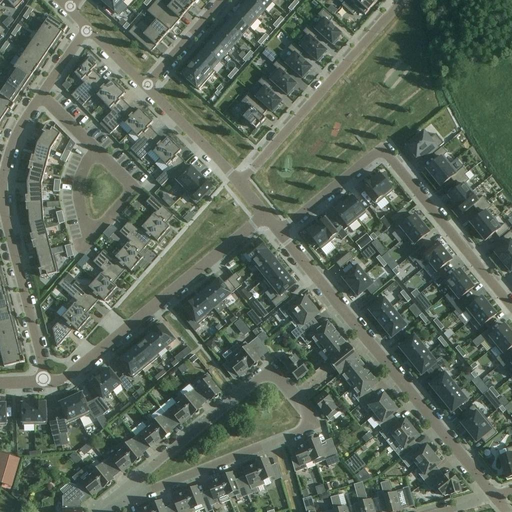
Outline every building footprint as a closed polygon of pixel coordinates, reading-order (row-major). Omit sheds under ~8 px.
[(0,0),(0,4),(4,0),(5,0),(15,9),(24,0),(0,0)] [(100,0),(115,12),(123,3),(119,0),(100,0)] [(158,0),(157,0),(153,5),(175,25),(187,12),(174,0),(168,8),(158,0)] [(197,0),(174,0),(187,12),(197,0)] [(257,20),(265,11),(252,0),(249,0),(247,2),(246,1),(242,6),(243,7),(257,20)] [(269,0),(252,0),(265,11),(272,3),(269,0)] [(346,0),(342,5),(353,15),(358,10),(365,16),(378,0),(346,0)] [(175,25),(153,5),(147,12),(157,20),(150,27),(163,39),(175,25)] [(331,6),(327,10),(333,15),(337,11),(331,6)] [(243,7),(235,16),(250,28),(257,20),(243,7)] [(313,28),(334,46),(338,41),(337,39),(341,35),(335,29),(331,25),(329,24),(333,18),(323,10),(318,15),(322,18),(313,28)] [(50,16),(44,25),(61,37),(67,28),(63,25),(64,25),(50,16)] [(231,18),(226,23),(228,24),(242,37),(250,28),(235,16),(232,19),(231,18)] [(9,17),(2,24),(7,28),(14,21),(9,17)] [(228,24),(220,33),(235,45),(242,37),(228,24)] [(61,37),(44,25),(38,33),(55,45),(61,37)] [(134,26),(128,33),(151,53),(163,39),(150,27),(144,35),(134,26)] [(307,35),(298,45),(319,63),(323,57),(322,56),(326,51),(320,46),(316,42),(314,40),(318,35),(308,26),(303,32),(307,35)] [(264,28),(256,37),(259,40),(267,31),(264,28)] [(38,33),(32,42),(49,54),(55,45),(38,33)] [(213,41),(227,54),(235,45),(220,33),(217,36),(216,35),(211,40),(213,41)] [(213,41),(205,50),(220,62),(227,54),(213,41)] [(32,42),(26,51),(44,62),(49,54),(32,42)] [(286,64),(304,80),(308,74),(307,73),(311,68),(305,63),(301,59),(299,57),(303,52),(293,43),(288,49),(294,54),(286,64)] [(277,57),(268,49),(263,54),(272,62),(277,57)] [(212,71),(219,62),(205,50),(202,53),(200,52),(196,57),(198,58),(214,73),(214,72),(212,71)] [(26,51),(20,59),(38,71),(44,62),(26,51)] [(76,101),(100,78),(93,70),(97,66),(94,63),(95,62),(91,57),(87,61),(75,74),(84,83),(71,96),(76,101)] [(192,64),(190,67),(207,81),(214,73),(198,58),(192,65),(192,64)] [(12,66),(32,80),(38,71),(20,59),(15,67),(12,66)] [(269,79),(289,97),(294,91),(292,90),(296,85),(290,80),(286,76),(284,74),(288,69),(278,60),(273,66),(277,69),(269,79)] [(6,75),(26,88),(32,80),(12,66),(6,75)] [(207,81),(190,67),(188,69),(187,70),(185,69),(181,74),(199,90),(207,81)] [(3,85),(20,97),(26,88),(6,75),(8,77),(3,85)] [(256,98),(274,113),(279,108),(277,107),(281,102),(275,97),(275,96),(271,93),(269,91),(273,86),(263,77),(258,83),(264,88),(256,98)] [(108,85),(100,78),(76,101),(77,102),(80,99),(84,103),(85,103),(94,94),(103,103),(120,86),(115,81),(113,83),(111,81),(108,85)] [(0,89),(0,95),(14,105),(20,97),(3,85),(0,89)] [(125,91),(120,86),(103,103),(112,111),(102,121),(108,126),(128,106),(121,98),(125,95),(123,93),(125,91)] [(0,95),(0,108),(8,114),(14,105),(0,95)] [(267,111),(248,95),(240,104),(246,109),(240,116),(245,120),(244,121),(243,123),(244,125),(245,126),(246,127),(248,127),(250,127),(251,126),(257,131),(262,126),(261,125),(266,119),(262,116),(267,111)] [(136,113),(128,106),(108,126),(113,132),(122,122),(131,131),(148,115),(143,110),(141,111),(140,110),(136,113)] [(0,108),(0,121),(3,122),(8,114),(0,108)] [(153,120),(148,115),(131,131),(140,140),(130,150),(136,155),(157,134),(149,127),(153,123),(151,121),(153,120)] [(102,121),(99,124),(105,129),(108,126),(102,121)] [(51,150),(61,134),(47,126),(43,132),(43,131),(42,132),(44,133),(37,144),(51,150)] [(108,126),(105,129),(110,135),(113,132),(108,126)] [(429,140),(424,133),(406,148),(410,153),(412,152),(416,157),(421,153),(425,159),(444,144),(436,134),(429,140)] [(164,142),(157,134),(136,155),(141,160),(151,150),(160,159),(176,143),(171,138),(170,140),(168,138),(164,142)] [(181,148),(176,143),(160,159),(168,168),(156,181),(161,187),(185,163),(177,155),(181,151),(179,150),(181,148)] [(46,167),(51,150),(37,144),(34,157),(32,156),(30,163),(46,167)] [(433,178),(448,166),(450,164),(443,156),(447,153),(442,147),(432,156),(436,161),(426,169),(433,178)] [(127,168),(146,190),(155,182),(135,161),(127,168)] [(42,185),(46,167),(30,163),(30,164),(28,170),(30,171),(27,183),(42,185)] [(185,163),(170,178),(185,193),(188,196),(195,189),(190,184),(199,175),(191,167),(190,168),(185,163)] [(450,164),(433,178),(441,187),(451,179),(455,183),(465,175),(467,173),(463,168),(457,173),(450,164)] [(371,181),(385,198),(393,191),(387,183),(390,181),(383,173),(380,175),(380,174),(371,181)] [(185,193),(196,204),(202,198),(204,201),(211,194),(208,192),(212,188),(199,175),(190,184),(195,189),(188,196),(185,193)] [(469,180),(465,175),(455,183),(458,188),(448,196),(455,205),(472,191),(465,183),(469,180)] [(376,205),(385,198),(371,181),(362,189),(376,205)] [(43,203),(42,185),(27,183),(28,196),(26,196),(26,203),(26,204),(43,203)] [(168,200),(178,210),(187,200),(176,190),(168,200)] [(479,200),(472,191),(455,205),(463,214),(473,206),(477,210),(487,202),(483,197),(479,200)] [(151,197),(146,203),(156,212),(148,221),(165,236),(170,231),(168,230),(170,228),(166,225),(173,217),(173,216),(151,197)] [(344,204),(357,220),(366,213),(352,197),(344,204)] [(126,199),(113,214),(118,219),(124,212),(126,215),(134,207),(126,199)] [(491,207),(487,202),(477,210),(481,215),(470,223),(478,232),(494,219),(488,210),(491,207)] [(44,221),(43,203),(26,204),(27,211),(29,211),(29,223),(44,221)] [(348,227),(357,220),(344,204),(335,211),(348,227)] [(404,208),(394,217),(398,221),(408,213),(404,208)] [(398,221),(394,224),(405,238),(422,224),(415,215),(412,218),(408,213),(398,221)] [(325,219),(316,226),(330,243),(339,235),(342,240),(347,236),(340,227),(335,231),(325,219)] [(390,219),(384,224),(388,229),(394,224),(390,219)] [(501,227),(494,219),(478,232),(485,241),(495,233),(499,238),(509,230),(505,224),(501,227)] [(48,238),(44,221),(29,223),(32,235),(30,235),(32,242),(48,238)] [(129,221),(124,227),(146,246),(154,238),(157,242),(159,240),(161,242),(165,236),(148,221),(140,230),(129,221)] [(422,224),(405,238),(413,246),(429,233),(422,224)] [(321,250),(330,243),(316,226),(308,233),(308,234),(306,236),(312,244),(315,242),(321,250)] [(124,227),(119,232),(130,242),(122,251),(139,266),(144,261),(142,260),(143,258),(139,254),(146,246),(124,227)] [(511,232),(511,231),(500,240),(505,245),(493,254),(497,260),(499,258),(502,263),(511,254),(511,232)] [(34,249),(36,249),(39,259),(54,255),(52,255),(48,238),(32,242),(32,243),(34,249)] [(245,253),(252,262),(267,250),(264,246),(265,245),(261,239),(256,244),(255,244),(248,249),(248,250),(245,253)] [(361,240),(355,244),(360,250),(366,246),(361,240)] [(421,256),(428,265),(444,251),(437,243),(421,256)] [(370,246),(361,254),(363,257),(373,250),(370,246)] [(267,250),(252,262),(259,270),(274,258),(267,250)] [(103,251),(98,257),(120,276),(127,268),(131,272),(133,270),(134,272),(139,266),(122,251),(113,260),(103,251)] [(444,251),(428,265),(435,274),(452,260),(444,251)] [(41,278),(59,273),(54,255),(39,259),(41,269),(39,270),(39,271),(41,278)] [(511,255),(503,263),(506,267),(505,268),(509,274),(511,271),(511,255)] [(346,256),(336,264),(341,269),(351,261),(346,256)] [(98,257),(93,262),(103,272),(95,281),(112,296),(117,291),(115,290),(117,288),(113,284),(120,276),(98,257)] [(274,258),(259,270),(266,279),(280,267),(274,258)] [(78,263),(76,264),(81,269),(86,264),(81,260),(78,263)] [(357,266),(341,280),(345,285),(347,284),(350,287),(365,275),(357,266)] [(263,281),(270,289),(287,275),(280,267),(266,279),(263,281)] [(443,284),(450,292),(467,279),(460,270),(448,279),(444,274),(434,283),(438,288),(443,284)] [(287,275),(270,289),(277,298),(272,302),(276,308),(288,298),(284,293),(296,283),(292,278),(290,279),(287,275)] [(365,275),(350,287),(353,291),(352,292),(356,298),(372,285),(365,275)] [(233,276),(228,280),(236,290),(241,286),(237,281),(233,276)] [(214,284),(210,287),(222,302),(231,294),(236,290),(228,280),(223,284),(218,278),(212,282),(214,284)] [(63,279),(58,285),(77,302),(69,311),(86,326),(91,321),(89,319),(90,318),(86,314),(94,306),(71,287),(72,286),(63,279)] [(467,279),(450,292),(457,301),(452,305),(456,310),(467,302),(463,297),(474,287),(467,279)] [(72,286),(71,287),(94,306),(101,298),(105,302),(106,300),(108,302),(112,296),(95,281),(87,290),(76,281),(72,286)] [(210,287),(201,294),(213,309),(222,302),(210,287)] [(0,303),(9,301),(7,291),(0,292),(0,303)] [(201,294),(193,301),(207,318),(206,315),(213,309),(201,294)] [(293,321),(296,318),(313,305),(309,300),(308,301),(305,297),(296,304),(292,300),(279,310),(286,319),(289,316),(293,321)] [(467,302),(456,310),(460,315),(466,311),(472,319),(469,321),(469,322),(489,306),(482,297),(471,306),(467,302)] [(423,298),(418,303),(426,312),(431,308),(423,298)] [(391,308),(384,299),(368,312),(372,317),(373,316),(377,320),(391,308)] [(0,314),(12,311),(9,301),(0,303),(0,314)] [(188,302),(183,307),(192,318),(187,322),(195,331),(200,327),(198,325),(207,318),(193,301),(190,304),(188,302)] [(297,339),(300,337),(313,326),(309,321),(319,314),(315,310),(316,309),(313,305),(296,318),(293,321),(298,327),(291,333),(297,339)] [(489,306),(469,322),(477,330),(496,315),(489,306)] [(398,317),(391,308),(377,320),(380,324),(378,325),(382,330),(398,317)] [(263,309),(259,313),(263,318),(268,314),(263,309)] [(0,324),(14,321),(12,311),(0,314),(0,324)] [(81,332),(86,326),(69,311),(52,329),(57,348),(74,328),(78,332),(79,330),(81,332)] [(406,326),(398,317),(382,330),(383,330),(384,329),(387,333),(385,334),(390,339),(406,326)] [(258,318),(253,322),(256,326),(261,322),(258,318)] [(234,325),(242,333),(247,329),(240,320),(234,325)] [(0,335),(17,331),(14,321),(0,324),(0,335)] [(313,326),(300,337),(307,345),(313,340),(318,346),(335,332),(334,330),(335,330),(332,326),(331,326),(328,322),(317,331),(313,326)] [(153,333),(165,348),(175,340),(161,324),(156,329),(157,330),(153,333)] [(488,329),(472,342),(477,348),(485,341),(492,349),(511,333),(504,324),(492,334),(488,329)] [(0,346),(19,341),(17,331),(0,335),(0,346)] [(328,360),(329,361),(348,345),(344,341),(343,341),(335,332),(318,346),(329,360),(328,360)] [(157,355),(165,348),(153,333),(145,340),(159,357),(157,355)] [(511,334),(511,333),(492,349),(495,347),(501,355),(496,359),(501,364),(511,356),(507,351),(511,347),(511,334)] [(422,345),(414,336),(398,349),(402,355),(404,353),(407,357),(422,345)] [(257,338),(252,342),(260,352),(265,348),(257,338)] [(137,347),(151,364),(159,357),(145,340),(137,347)] [(0,346),(0,350),(2,357),(22,351),(19,341),(0,346)] [(237,344),(233,347),(250,368),(252,367),(254,367),(255,367),(257,366),(257,364),(257,362),(259,360),(256,356),(260,352),(252,342),(248,346),(245,343),(240,347),(237,344)] [(224,354),(230,348),(227,344),(220,350),(224,354)] [(340,374),(359,359),(352,350),(348,345),(329,361),(333,366),(340,374)] [(429,354),(422,345),(407,357),(410,361),(408,362),(413,367),(429,354)] [(151,364),(137,347),(128,354),(142,371),(151,364)] [(239,377),(250,368),(233,347),(230,350),(232,353),(225,359),(227,362),(223,366),(231,376),(236,372),(239,377)] [(20,363),(25,362),(22,351),(2,357),(4,367),(20,363)] [(182,352),(174,358),(176,360),(178,363),(186,357),(182,352)] [(133,378),(142,371),(128,354),(124,357),(123,355),(118,360),(133,378)] [(436,363),(429,354),(413,367),(413,368),(414,366),(417,370),(416,371),(420,376),(436,363)] [(289,369),(297,380),(300,378),(301,379),(305,375),(305,374),(307,372),(295,356),(289,361),(283,355),(279,359),(288,370),(289,369)] [(511,357),(511,356),(501,364),(511,378),(511,377),(511,357)] [(341,374),(352,388),(370,374),(362,364),(362,363),(359,359),(340,374),(340,375),(341,374)] [(103,374),(100,377),(112,392),(121,384),(127,391),(132,387),(123,376),(118,380),(108,368),(102,373),(103,374)] [(452,382),(440,368),(430,376),(434,381),(428,386),(432,392),(434,390),(437,394),(452,382)] [(199,385),(194,389),(202,400),(207,396),(211,400),(213,398),(215,399),(217,399),(218,398),(219,396),(218,394),(220,392),(210,379),(211,378),(207,374),(202,378),(205,381),(199,386),(199,385)] [(353,396),(360,405),(371,396),(367,392),(377,383),(374,379),(375,378),(371,374),(371,375),(370,374),(352,388),(357,393),(353,396)] [(103,399),(112,392),(100,377),(96,380),(95,378),(90,383),(103,399)] [(452,382),(437,394),(440,398),(439,399),(443,404),(459,391),(452,382)] [(141,389),(136,392),(141,398),(145,394),(141,389)] [(182,395),(178,398),(192,415),(194,414),(196,415),(197,414),(199,413),(199,412),(199,410),(201,408),(198,403),(202,400),(194,389),(189,393),(190,394),(184,398),(182,395)] [(489,390),(484,395),(487,399),(492,394),(489,390)] [(459,391),(443,404),(443,405),(445,404),(447,407),(446,408),(450,414),(467,400),(459,391)] [(94,402),(87,405),(81,392),(74,395),(75,397),(71,399),(80,419),(90,414),(94,419),(103,415),(94,402)] [(155,415),(174,397),(170,392),(150,410),(155,415)] [(322,412),(329,420),(340,411),(325,393),(322,395),(321,394),(317,398),(317,399),(314,401),(323,412),(322,412)] [(371,410),(375,414),(392,401),(388,397),(387,398),(384,393),(374,401),(371,396),(360,405),(367,413),(371,410)] [(181,424),(192,415),(178,398),(174,401),(177,404),(170,410),(170,409),(165,413),(173,424),(178,420),(181,424)] [(66,425),(80,419),(71,399),(66,401),(65,399),(59,402),(66,416),(56,419),(56,421),(59,435),(68,433),(66,425)] [(99,399),(94,402),(103,415),(103,416),(109,411),(99,399)] [(34,425),(34,403),(29,403),(29,401),(22,402),(22,426),(34,425)] [(38,403),(34,403),(34,425),(46,425),(45,401),(38,401),(38,403)] [(372,417),(383,430),(392,423),(388,418),(398,410),(394,406),(395,406),(392,401),(375,414),(372,417)] [(466,420),(460,425),(464,430),(466,429),(467,431),(469,433),(486,419),(474,405),(462,415),(466,420)] [(152,419),(148,422),(163,439),(164,438),(166,439),(168,438),(169,437),(170,436),(170,434),(172,432),(168,427),(173,424),(165,413),(160,417),(160,418),(155,422),(152,419)] [(130,424),(133,430),(145,423),(142,417),(130,424)] [(486,419),(469,433),(470,435),(472,437),(470,438),(475,443),(481,438),(485,444),(498,434),(486,419)] [(390,446),(397,441),(413,428),(410,423),(409,424),(405,420),(396,427),(392,423),(383,430),(379,433),(386,442),(390,446)] [(56,421),(49,423),(52,437),(53,436),(59,435),(56,421)] [(140,433),(135,437),(143,447),(148,444),(152,448),(163,439),(148,422),(145,425),(147,428),(140,434),(140,433)] [(394,451),(401,459),(414,449),(410,444),(419,437),(416,433),(417,432),(413,428),(397,441),(390,446),(394,451)] [(369,433),(362,439),(365,444),(373,438),(369,433)] [(123,443),(119,446),(133,463),(135,462),(137,463),(138,462),(140,461),(140,459),(140,458),(142,456),(139,451),(143,447),(135,437),(130,441),(131,442),(125,446),(123,443)] [(318,439),(307,444),(313,461),(315,465),(325,460),(328,467),(339,462),(337,456),(332,458),(327,447),(322,449),(318,439)] [(305,464),(313,461),(307,444),(294,449),(297,459),(292,461),(295,472),(306,468),(305,464)] [(327,446),(327,447),(332,458),(337,456),(333,444),(327,446)] [(111,457),(106,461),(114,471),(119,468),(122,472),(133,463),(119,446),(115,449),(118,452),(111,458),(111,457)] [(414,463),(418,467),(435,454),(431,450),(430,450),(427,446),(417,454),(414,449),(401,459),(408,468),(414,463)] [(506,481),(511,479),(511,447),(506,449),(508,455),(500,457),(506,481)] [(11,486),(20,459),(0,453),(0,454),(0,482),(4,484),(11,486)] [(419,475),(426,483),(436,475),(436,474),(435,475),(431,471),(441,463),(437,459),(438,458),(435,454),(418,467),(422,472),(419,475)] [(351,459),(345,463),(354,474),(362,468),(353,456),(351,459)] [(267,459),(256,464),(263,481),(270,478),(271,482),(281,478),(278,466),(271,469),(267,459)] [(93,467),(89,470),(104,487),(105,486),(107,486),(109,486),(110,485),(111,483),(111,482),(113,480),(109,475),(114,471),(106,461),(101,465),(96,470),(93,467)] [(247,479),(241,481),(247,496),(258,492),(256,488),(264,485),(263,481),(256,464),(243,469),(247,479)] [(87,466),(72,478),(77,484),(76,486),(84,496),(89,492),(93,496),(104,487),(89,470),(87,466)] [(237,500),(247,496),(241,481),(236,483),(232,473),(221,478),(229,499),(236,496),(237,500)] [(360,473),(355,477),(360,483),(372,479),(367,473),(363,477),(360,473)] [(441,480),(436,475),(426,483),(431,490),(432,489),(436,493),(439,490),(443,495),(445,496),(460,492),(458,483),(455,478),(456,478),(452,473),(451,474),(451,473),(450,474),(450,473),(441,480)] [(212,493),(206,495),(211,506),(221,502),(222,505),(230,501),(229,499),(221,478),(208,483),(212,493)] [(383,491),(387,508),(388,511),(394,511),(401,510),(396,493),(392,494),(388,482),(381,484),(383,491)] [(359,503),(361,511),(374,511),(371,500),(367,501),(362,483),(354,485),(359,503)] [(82,511),(82,509),(81,509),(81,504),(82,503),(79,500),(84,496),(76,486),(63,496),(63,510),(63,511),(82,511)] [(197,487),(186,492),(192,509),(193,511),(195,511),(211,506),(206,495),(201,497),(197,487)] [(403,489),(407,502),(412,501),(409,487),(403,489)] [(16,490),(11,496),(16,500),(21,495),(16,490)] [(383,491),(377,493),(382,509),(387,508),(383,491)] [(176,506),(171,509),(172,511),(193,511),(192,509),(186,492),(172,497),(176,506)] [(331,498),(334,510),(334,511),(347,511),(346,507),(342,508),(338,496),(331,498)] [(334,511),(334,510),(328,511),(315,511),(311,497),(303,499),(306,511),(334,511)] [(172,511),(171,509),(165,511),(161,501),(150,506),(152,511),(172,511)]
